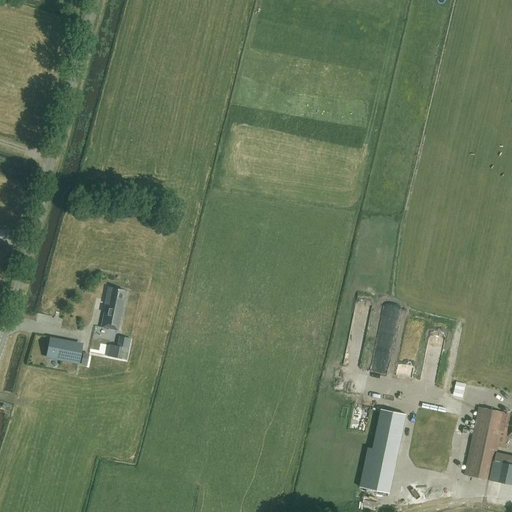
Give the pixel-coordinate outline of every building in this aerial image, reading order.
[(102,327),(118,330),(124,301),(122,300),(124,290),(109,287),(106,300),(107,300),(102,327)] [(78,363),(81,347),(50,341),(47,357),(78,363)] [(100,351),(108,352),(108,343),(100,343),(100,351)] [(110,345),(108,356),(127,359),(129,349),(110,345)] [(456,382),(453,395),(463,398),(466,384),(456,382)] [(491,480),(496,454),(501,431),(507,433),(506,437),(511,438),(511,413),(511,415),(505,414),(506,412),(479,407),(465,475),(491,480)] [(511,457),(496,454),(491,480),(511,484),(511,457)]
